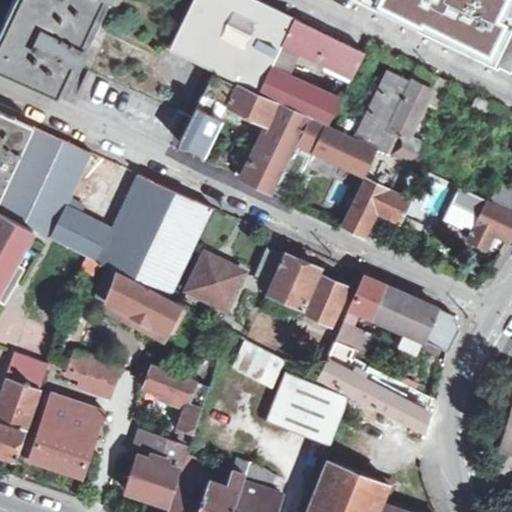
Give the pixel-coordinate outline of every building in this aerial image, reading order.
[(0,61),(68,92),(109,0),(16,0),(0,35),(0,61)] [(282,43),(294,17),(258,0),(203,0),(178,52),(215,70),(229,77),(259,90),(271,65),(282,43)] [(467,50),(511,72),(511,69),(511,0),(365,0),(385,10),(398,16),(402,13),(420,22),(420,28),(432,34),(467,50)] [(365,51),(294,17),(282,43),(271,65),(259,90),(278,99),(310,114),(330,123),(339,105),(342,98),(287,72),(297,50),(353,75),(365,51)] [(366,119),(357,136),(376,146),(379,147),(416,70),(394,60),(366,119)] [(416,70),(379,147),(405,159),(412,163),(422,142),(411,137),(440,76),(418,66),(416,70)] [(229,77),(215,70),(204,93),(219,100),(229,77)] [(267,122),(276,101),(235,82),(232,88),(237,90),(230,105),(267,122)] [(473,106),(486,112),(490,101),(477,95),(473,106)] [(310,114),(278,99),(276,101),(267,122),(241,177),(262,187),(273,192),(276,185),(293,149),(310,114)] [(228,119),(199,105),(179,143),(209,157),(228,119)] [(366,119),(339,105),(330,123),(357,136),(366,119)] [(0,197),(34,126),(0,110),(0,197)] [(310,114),(293,149),(308,157),(311,159),(316,151),(363,173),(376,146),(357,136),(330,123),(310,114)] [(0,211),(32,228),(52,237),(71,198),(93,153),(76,145),(34,126),(0,197),(0,211)] [(405,159),(379,147),(343,224),(364,234),(377,208),(402,220),(411,199),(391,190),(405,159)] [(292,193),(308,157),(293,149),(276,185),(292,193)] [(172,297),(214,207),(164,185),(138,173),(112,229),(80,214),(85,205),(71,198),(52,237),(172,297)] [(511,189),(501,184),(492,201),(511,210),(511,189)] [(511,210),(492,201),(460,185),(445,214),(474,228),(468,239),(487,249),(494,235),(508,241),(511,232),(511,210)] [(13,263),(32,228),(0,211),(0,300),(4,303),(24,269),(13,263)] [(272,281),(284,253),(268,247),(256,274),(272,281)] [(307,314),(332,325),(348,286),(337,281),(318,273),(320,269),(316,267),(294,257),(292,257),(284,253),(272,281),(268,291),(301,306),(296,317),(304,320),(307,314)] [(227,306),(242,273),(209,257),(206,256),(186,300),(197,305),(202,294),(227,306)] [(168,329),(182,305),(107,268),(99,292),(168,329)] [(417,354),(424,339),(448,350),(455,337),(459,328),(454,316),(365,274),(351,306),(357,309),(405,331),(399,345),(417,354)] [(357,309),(351,306),(343,323),(349,326),(357,309)] [(336,340),(355,350),(364,333),(349,326),(343,323),(336,340)] [(352,357),(355,350),(336,340),(319,376),(350,392),(349,395),(348,398),(353,400),(356,395),(425,429),(427,418),(429,412),(402,398),(347,370),(353,357),(352,357)] [(239,342),(230,373),(276,386),(285,355),(239,342)] [(198,357),(171,344),(165,358),(192,371),(198,357)] [(109,380),(112,381),(117,366),(73,351),(68,367),(85,373),(109,380)] [(18,453),(31,418),(41,388),(39,387),(47,364),(14,352),(0,393),(0,451),(16,457),(18,453)] [(188,402),(179,427),(195,432),(204,406),(190,401),(197,381),(153,365),(145,385),(188,402)] [(348,398),(349,395),(286,372),(267,419),(332,444),(348,398)] [(109,380),(85,373),(81,386),(104,394),(109,380)] [(83,474),(104,410),(52,393),(42,421),(31,418),(18,453),(83,474)] [(162,502),(168,504),(188,445),(142,430),(138,442),(142,443),(127,490),(162,502)] [(190,484),(195,470),(199,458),(187,454),(179,479),(190,484)] [(239,456),(234,468),(247,472),(251,460),(239,456)] [(380,511),(392,483),(326,459),(305,511),(380,511)] [(247,472),(231,511),(275,511),(282,491),(269,487),(277,473),(263,465),(251,460),(247,472)] [(231,511),(247,472),(234,468),(228,485),(209,478),(210,475),(195,470),(190,484),(179,479),(170,505),(167,511),(231,511)] [(398,474),(388,498),(396,501),(405,478),(398,474)] [(168,504),(162,502),(160,508),(153,506),(151,511),(167,511),(170,505),(168,504)]
